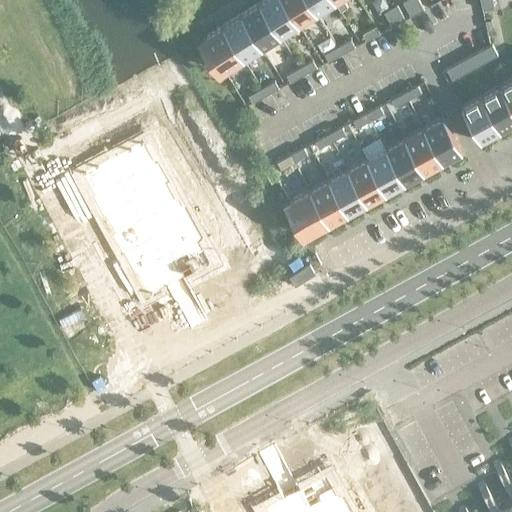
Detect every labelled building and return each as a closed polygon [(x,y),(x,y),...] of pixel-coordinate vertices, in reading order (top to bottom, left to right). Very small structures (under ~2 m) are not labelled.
[(262,0),(258,3),(280,37),(298,25),(281,0),(262,0)] [(281,0),(298,25),(316,14),(307,0),(281,0)] [(307,0),(316,14),(334,2),(333,0),(307,0)] [(419,1),(418,0),(404,0),(402,1),(406,9),(419,1)] [(479,0),(481,10),(493,7),(491,0),(479,0)] [(423,9),(419,1),(406,9),(409,16),(423,9)] [(240,14),(261,48),(280,37),(258,3),(240,14)] [(387,19),(400,12),(396,4),(383,12),(387,19)] [(404,19),(400,12),(387,19),(391,26),(404,19)] [(222,26),(243,60),(261,48),(240,14),(222,26)] [(375,25),(361,33),(365,40),(378,33),(375,25)] [(243,60),(222,26),(202,38),(224,72),(243,60)] [(350,48),(354,46),(350,39),(337,46),(340,53),(350,48)] [(445,69),(451,80),(497,54),(491,44),(479,50),(445,69)] [(327,61),(340,53),(337,46),(323,54),(327,61)] [(302,74),(316,67),(312,60),(299,67),(302,74)] [(289,81),(302,74),(299,67),(285,74),(289,81)] [(511,78),(499,85),(511,109),(511,78)] [(265,95),(278,88),(274,80),(261,88),(265,95)] [(407,99),(420,92),(417,85),(403,92),(407,99)] [(511,123),(511,109),(499,85),(480,96),(499,131),(511,123)] [(251,102),(265,95),(261,88),(247,95),(251,102)] [(403,92),(390,99),(394,107),(407,99),(403,92)] [(499,131),(480,96),(460,106),(479,142),(499,131)] [(369,120),(383,113),(379,105),(365,113),(369,120)] [(356,118),(352,120),(356,127),(369,120),(365,113),(356,118)] [(422,127),(442,162),(461,151),(442,116),(422,127)] [(331,141),(345,133),(341,126),(327,134),(331,141)] [(442,162),(422,127),(403,137),(423,173),(442,162)] [(318,148),(331,141),(327,134),(314,141),(318,148)] [(423,173),(403,137),(384,148),(404,183),(423,173)] [(149,140),(87,174),(100,196),(97,198),(109,220),(112,218),(120,234),(118,236),(140,276),(143,275),(155,297),(216,264),(204,241),(207,240),(185,199),(182,200),(173,185),(176,183),(164,161),(161,163),(149,140)] [(293,161),(307,154),(303,147),(289,154),(293,161)] [(404,183),(384,148),(365,158),(385,193),(404,183)] [(289,154),(276,162),(280,169),(293,161),(289,154)] [(385,193),(365,158),(347,168),(366,204),(385,193)] [(366,204),(347,168),(328,179),(347,214),(366,204)] [(347,214),(328,179),(309,189),(328,224),(347,214)] [(328,224),(309,189),(289,200),(308,235),(328,224)] [(329,249),(314,260),(328,280),(343,269),(329,249)] [(10,318),(0,323),(0,324),(9,340),(19,335),(10,318)] [(329,470),(268,503),(272,511),(355,511),(344,491),(341,492),(329,470)] [(511,485),(511,484),(504,471),(499,474),(507,489),(511,485)] [(497,508),(489,493),(483,496),(491,511),(497,508)]
